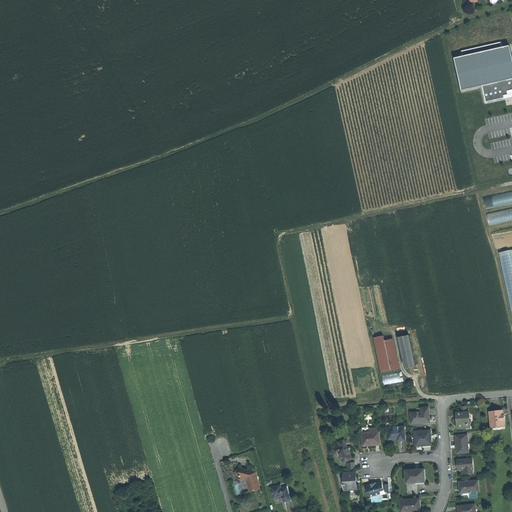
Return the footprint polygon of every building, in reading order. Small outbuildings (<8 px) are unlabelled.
[(463,57),(455,58),(462,90),(482,86),(486,102),(505,98),(505,96),(509,95),(508,91),(511,90),(511,52),(511,46),(502,48),(501,42),(462,51),(463,57)] [(486,209),(511,203),(511,191),(483,198),(486,209)] [(489,225),(511,220),(511,208),(487,214),(489,225)] [(511,250),(499,253),(511,310),(511,250)] [(374,338),(382,373),(391,371),(384,341),(383,336),(374,338)] [(384,341),(391,371),(397,369),(391,340),(384,341)] [(399,343),(405,368),(415,366),(410,340),(399,343)] [(403,382),(402,373),(382,375),(383,384),(403,382)] [(411,413),(412,423),(430,422),(429,414),(429,407),(421,408),(422,412),(411,413)] [(489,412),(491,427),(495,427),(504,426),(502,410),(495,411),(489,412)] [(457,421),(457,428),(470,427),(469,412),(465,412),(462,412),(456,413),(457,421)] [(405,440),(404,426),(388,427),(389,439),(396,438),(400,438),(400,441),(405,440)] [(415,431),(416,445),(432,444),(431,437),(430,430),(415,431)] [(362,433),(363,445),(371,445),(380,444),(379,431),(376,432),(370,432),(362,432),(362,433)] [(456,445),(457,453),(468,452),(467,434),(456,435),(456,445)] [(345,443),(340,446),(333,449),(335,454),(339,452),(344,462),(352,458),(350,454),(345,443)] [(473,468),(472,459),(458,460),(458,465),(459,469),(465,469),(465,473),(472,473),(472,468),(473,468)] [(250,492),(260,489),(255,473),(241,469),(237,470),(236,472),(236,473),(238,475),(243,478),(245,480),(246,481),(247,484),(248,487),(250,492)] [(425,482),(425,469),(421,469),(415,470),(406,470),(406,483),(425,482)] [(345,485),(345,489),(357,488),(356,480),(356,471),(344,472),(344,480),(345,485)] [(460,488),(461,493),(468,492),(479,491),(479,480),(460,482),(460,488)] [(369,496),(380,493),(381,493),(380,491),(384,490),(383,485),(382,482),(373,484),(367,486),(369,496)] [(282,489),(281,485),(271,488),(274,499),(283,496),(285,502),(288,501),(291,501),(287,487),(282,489)] [(420,498),(401,500),(402,511),(413,511),(421,510),(421,509),(421,505),(420,498)]
